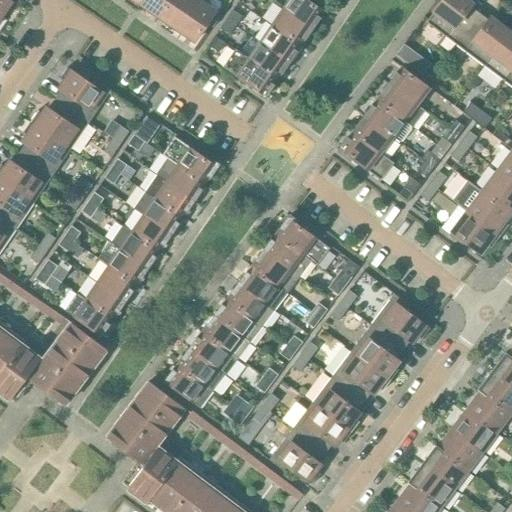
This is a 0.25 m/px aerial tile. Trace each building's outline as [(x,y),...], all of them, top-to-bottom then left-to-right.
[(0,0),(0,25),(7,16),(4,14),(9,6),(0,0)] [(142,0),(139,6),(151,14),(152,12),(158,16),(169,0),(142,0)] [(169,0),(158,16),(165,20),(163,22),(174,30),(195,0),(169,0)] [(197,0),(195,0),(174,30),(187,38),(188,36),(195,41),(206,24),(213,28),(221,16),(197,0)] [(288,0),(282,9),(312,29),(324,11),(307,0),(288,0)] [(455,45),(479,13),(470,7),(471,5),(465,0),(442,0),(426,23),(455,45)] [(300,46),(312,29),(282,9),(271,25),(300,46)] [(226,19),(235,26),(242,17),(232,10),(226,19)] [(484,67),(509,33),(489,18),(488,20),(479,13),(455,45),(484,67)] [(229,35),(235,26),(226,19),(220,29),(229,35)] [(289,63),(300,46),(271,25),(259,42),(289,63)] [(503,81),(511,68),(511,35),(509,33),(484,67),(503,81)] [(217,53),(224,43),(214,36),(208,46),(217,53)] [(277,79),(289,63),(259,42),(248,58),(248,59),(277,79)] [(248,59),(248,58),(235,49),(222,67),(253,88),(252,90),(264,99),(277,79),(248,59)] [(415,55),(408,65),(421,74),(428,65),(415,55)] [(388,84),(417,105),(430,89),(401,67),(388,84)] [(61,91),(55,100),(67,108),(73,113),(77,115),(88,123),(95,114),(111,91),(96,80),(92,85),(74,72),(67,68),(59,79),(61,81),(66,84),(61,91)] [(511,68),(503,81),(511,88),(511,68)] [(416,106),(417,105),(388,84),(376,100),(404,122),(412,128),(413,128),(424,112),(416,106)] [(37,112),(30,122),(55,139),(70,150),(88,123),(77,115),(73,113),(67,108),(55,100),(49,108),(44,116),(39,113),(37,112)] [(376,100),(364,117),(392,138),(400,144),(401,143),(411,130),(412,128),(404,122),(376,100)] [(474,119),(481,111),(470,103),(462,113),(473,121),(474,119)] [(474,119),(473,121),(484,129),(491,119),(481,111),(474,119)] [(380,154),(392,138),(364,117),(351,133),(380,154)] [(448,129),(457,136),(464,127),(455,121),(448,129)] [(24,145),(18,153),(22,156),(36,166),(52,177),(70,150),(55,139),(30,122),(23,133),(25,134),(29,137),(24,145)] [(112,138),(112,139),(114,140),(120,145),(129,132),(120,126),(112,138)] [(133,136),(144,143),(150,133),(140,126),(133,136)] [(448,129),(441,138),(451,145),(457,136),(448,129)] [(459,144),(467,150),(477,137),(469,131),(459,144)] [(393,164),(380,154),(351,133),(337,152),(349,161),(350,159),(380,181),(393,164)] [(138,151),(144,143),(133,136),(127,144),(138,151)] [(167,159),(205,184),(219,165),(206,156),(205,158),(174,137),(162,155),(167,159)] [(112,157),(120,145),(112,139),(103,151),(112,157)] [(458,162),(467,150),(459,144),(450,156),(458,162)] [(511,150),(496,172),(511,183),(511,150)] [(427,151),(420,159),(424,162),(427,164),(433,169),(439,160),(430,153),(427,151)] [(1,165),(0,166),(0,180),(18,193),(30,200),(34,203),(52,177),(36,166),(22,156),(18,153),(13,162),(7,169),(2,166),(1,165)] [(117,159),(111,169),(118,174),(120,175),(125,179),(128,180),(134,171),(126,166),(117,159)] [(194,201),(205,184),(167,159),(156,175),(194,201)] [(426,178),(433,169),(424,162),(417,171),(426,178)] [(111,169),(104,178),(113,184),(120,175),(118,174),(111,169)] [(429,184),(437,190),(446,178),(438,171),(429,184)] [(511,183),(496,172),(481,192),(510,213),(511,210),(511,183)] [(182,218),(194,201),(156,175),(144,192),(182,218)] [(413,194),(420,185),(411,178),(404,187),(413,194)] [(75,193),(83,198),(92,185),(84,179),(75,193)] [(0,219),(0,220),(15,230),(21,221),(34,203),(30,200),(18,193),(0,180),(0,219)] [(510,213),(481,192),(467,181),(452,201),(466,212),(499,237),(508,225),(504,222),(510,213)] [(429,184),(420,196),(428,202),(430,200),(430,199),(436,192),(437,190),(429,184)] [(171,235),(182,218),(144,192),(133,209),(142,215),(171,235)] [(75,211),(83,198),(75,193),(66,205),(75,211)] [(87,202),(97,209),(103,199),(94,193),(87,202)] [(90,218),(97,209),(87,202),(81,212),(90,218)] [(491,248),(499,237),(466,212),(448,235),(462,245),(464,243),(479,254),(486,245),(491,248)] [(159,251),(171,235),(142,215),(131,232),(159,251)] [(311,261),(310,262),(316,266),(329,249),(300,226),(301,225),(289,216),(275,234),(303,255),(311,261)] [(0,252),(10,238),(15,230),(0,220),(0,219),(0,252)] [(159,251),(131,232),(121,226),(110,243),(119,249),(148,268),(159,251)] [(64,236),(74,242),(80,233),(71,227),(64,236)] [(38,246),(47,252),(56,239),(47,233),(38,246)] [(298,277),(310,262),(311,261),(303,255),(275,234),(263,251),(298,277)] [(67,252),(74,242),(64,236),(58,245),(67,252)] [(38,264),(47,252),(38,246),(30,258),(38,264)] [(136,285),(148,268),(119,249),(108,266),(136,285)] [(286,294),(298,277),(263,251),(251,267),(286,294)] [(41,270),(50,276),(57,267),(48,260),(41,270)] [(334,279),(345,287),(351,278),(359,268),(349,260),(334,279)] [(124,302),(136,285),(108,266),(96,283),(124,302)] [(274,310),(286,294),(251,267),(238,283),(274,310)] [(44,285),(50,276),(41,270),(35,279),(44,285)] [(0,283),(60,324),(64,318),(0,274),(0,283)] [(338,296),(345,287),(334,279),(328,288),(338,296)] [(113,319),(124,302),(96,283),(85,299),(113,319)] [(261,326),(274,310),(238,283),(226,299),(261,326)] [(339,302),(348,309),(357,296),(349,290),(339,302)] [(113,319),(85,299),(76,294),(64,311),(101,336),(113,319)] [(370,325),(403,350),(415,335),(421,339),(429,329),(405,310),(408,305),(393,294),(370,325)] [(249,343),(261,326),(226,299),(214,316),(241,337),(249,343)] [(338,321),(348,309),(339,302),(330,315),(338,321)] [(311,313),(320,319),(327,310),(318,304),(311,313)] [(313,328),(320,319),(311,313),(304,322),(313,328)] [(214,316),(201,332),(229,353),(228,353),(236,359),(249,343),(241,337),(214,316)] [(39,365),(42,361),(22,346),(25,341),(0,322),(0,392),(9,400),(26,377),(29,379),(39,365)] [(60,337),(95,363),(106,349),(71,323),(60,337)] [(391,366),(403,350),(370,325),(351,351),(390,381),(397,371),(391,366)] [(217,369),(228,353),(229,353),(201,332),(189,348),(217,369)] [(287,345),(295,352),(302,343),(293,336),(287,345)] [(85,377),(95,363),(60,337),(50,351),(85,377)] [(301,354),(309,360),(318,348),(310,342),(301,354)] [(289,361),(295,352),(287,345),(280,354),(289,361)] [(225,374),(217,369),(189,348),(177,365),(204,385),(212,391),(225,374)] [(74,391),(85,377),(50,351),(42,361),(39,365),(74,391)] [(382,391),(390,381),(351,351),(331,377),(364,402),(376,386),(382,391)] [(504,354),(491,371),(509,384),(511,386),(511,360),(506,356),(507,355),(505,353),(504,354)] [(299,373),(309,360),(301,354),(291,367),(299,373)] [(64,405),(74,391),(39,365),(29,379),(64,405)] [(199,408),(212,391),(204,385),(177,365),(164,382),(199,408)] [(262,378),(271,384),(277,375),(269,369),(262,378)] [(510,413),(511,409),(511,386),(491,371),(477,389),(479,391),(480,390),(510,413)] [(352,418),(364,402),(331,377),(312,403),(351,433),(358,423),(352,418)] [(264,393),(271,384),(262,378),(255,387),(264,393)] [(138,396),(173,422),(184,408),(149,382),(138,396)] [(495,432),(510,413),(480,390),(479,391),(466,409),(495,432)] [(262,406),(270,412),(279,400),(271,394),(262,406)] [(163,436),(173,422),(138,396),(128,410),(163,436)] [(237,410),(246,417),(253,408),(244,401),(237,410)] [(343,443),(351,433),(312,403),(292,429),(325,454),(337,438),(343,443)] [(260,424),(270,412),(262,406),(252,418),(260,424)] [(481,451),(495,432),(466,409),(451,429),(481,451)] [(152,450),(155,446),(163,436),(128,410),(117,424),(152,450)] [(239,426),(246,417),(237,410),(230,419),(239,426)] [(298,501),(303,495),(191,411),(187,417),(298,501)] [(142,464),(152,450),(117,424),(107,438),(142,464)] [(313,470),(325,454),(292,429),(268,460),(283,471),(287,467),(311,485),(319,474),(313,470)] [(466,470),(481,451),(451,429),(437,447),(466,470)] [(152,450),(142,464),(144,466),(127,488),(158,511),(251,511),(179,457),(175,462),(155,446),(152,450)] [(466,470),(437,447),(435,446),(421,464),(453,488),(466,470)] [(408,481),(407,482),(410,484),(439,506),(440,505),(453,488),(421,464),(408,481)] [(410,484),(396,501),(410,511),(434,511),(439,506),(410,484)] [(396,502),(388,511),(410,511),(396,501),(396,502)] [(489,511),(502,511),(505,509),(497,503),(489,511)]
